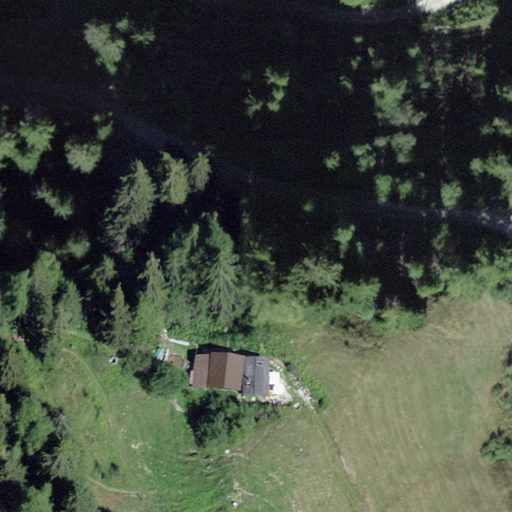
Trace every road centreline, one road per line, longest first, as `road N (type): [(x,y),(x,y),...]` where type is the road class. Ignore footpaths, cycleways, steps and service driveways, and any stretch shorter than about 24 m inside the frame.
road 1 (track): [(0,65),(113,115),(270,163),(371,208),(484,215),(511,229)]
road 2 (track): [(443,0),(369,16),(230,0)]
road 3 (track): [(366,511),(326,425),(293,381)]
